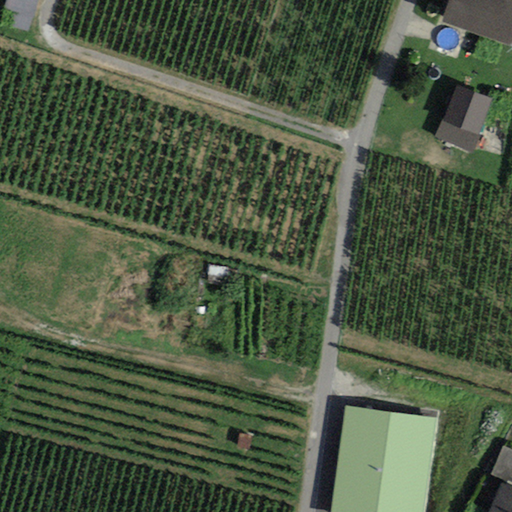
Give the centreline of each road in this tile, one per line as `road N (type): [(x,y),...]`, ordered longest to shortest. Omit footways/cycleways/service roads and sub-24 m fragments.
road 1 (residential): [(307,511),(361,145),(411,0)]
road 2 (track): [(52,0),(48,29),(71,50),(361,145)]
